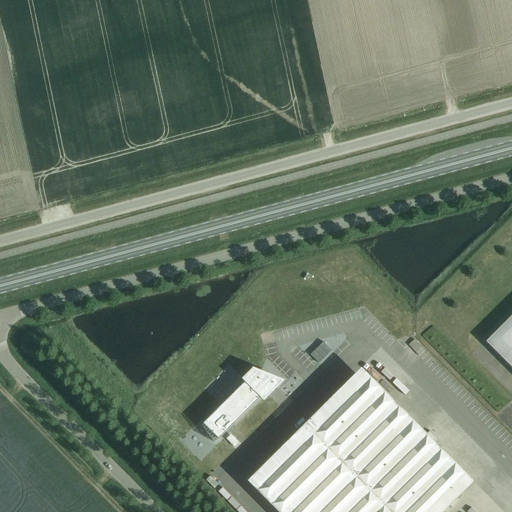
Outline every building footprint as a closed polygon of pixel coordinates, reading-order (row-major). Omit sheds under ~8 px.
[(511,314),(485,342),(486,342),(511,368),(511,314)] [(414,340),(408,345),(415,352),(421,347),(414,340)] [(243,378),(246,381),(203,423),(218,439),(261,396),(264,398),(281,381),(253,369),(243,378)] [(247,481),(277,511),(443,511),(460,496),(347,381),(247,481)] [(222,454),(214,462),(219,467),(227,459),(222,454)] [(465,463),(477,475),(485,467),(473,455),(465,463)]
